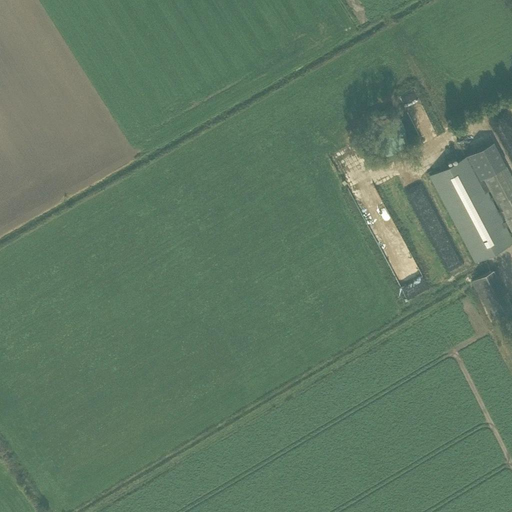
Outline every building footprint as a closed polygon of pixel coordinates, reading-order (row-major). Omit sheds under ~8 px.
[(374,150),(378,152),(382,153),(386,153),(390,152),(394,150),(398,148),(401,145),(403,141),(404,137),(404,133),(403,128),(402,124),(399,121),(396,118),(393,116),(389,114),(384,114),(380,114),(376,116),(372,118),(369,121),(367,124),(365,128),(365,132),(365,137),(366,141),(368,144),(371,148),(374,150)] [(336,168),(356,160),(351,149),(332,156),(336,168)] [(511,242),(511,238),(505,226),(503,222),(486,190),(484,186),(468,155),(429,175),(410,185),(455,272),(474,262),(511,242)] [(484,186),(486,190),(490,188),(507,220),(503,222),(505,226),(509,224),(511,229),(511,177),(505,165),(484,176),(488,184),(484,186)] [(511,309),(511,305),(493,269),(472,280),(493,320),(511,309)] [(408,299),(426,287),(422,282),(413,287),(412,285),(403,290),(408,299)]
